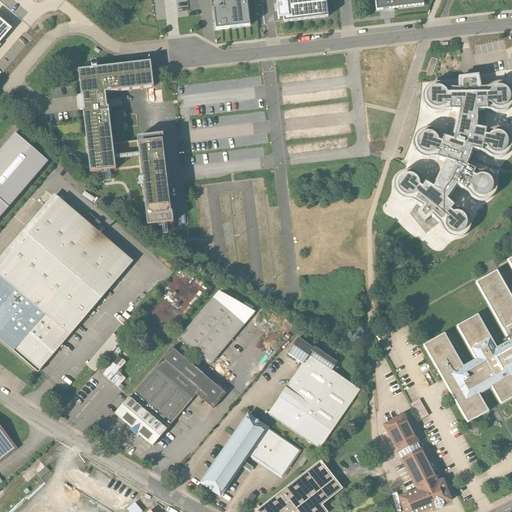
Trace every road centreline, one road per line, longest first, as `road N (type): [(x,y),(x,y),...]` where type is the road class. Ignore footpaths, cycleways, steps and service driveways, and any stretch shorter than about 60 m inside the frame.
road 1 (unclassified): [(511,26),(215,59),(190,51)]
road 2 (unclassified): [(201,511),(0,391)]
